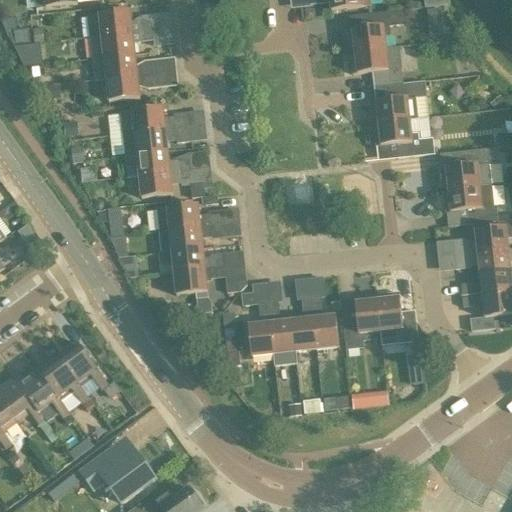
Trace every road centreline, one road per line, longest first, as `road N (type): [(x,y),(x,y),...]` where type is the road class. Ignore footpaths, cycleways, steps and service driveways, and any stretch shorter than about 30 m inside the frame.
road 1 (residential): [(485,395),(439,329),(426,256),(286,269),(264,259),(254,189),(230,164),(217,63)]
road 2 (tertiary): [(307,491),(267,483),(233,461),(88,266)]
road 3 (tertiary): [(485,395),(353,480),(307,491)]
road 4 (tertiary): [(88,266),(0,140)]
road 5 (residential): [(217,63),(289,52),(283,0)]
